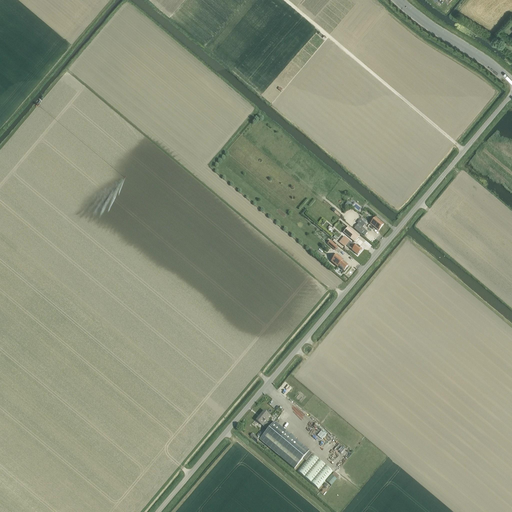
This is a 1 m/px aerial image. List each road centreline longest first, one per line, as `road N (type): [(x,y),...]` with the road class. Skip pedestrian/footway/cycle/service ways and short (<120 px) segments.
road 1 (unclassified): [(158,511),(511,94)]
road 2 (unclassified): [(511,81),(399,0)]
